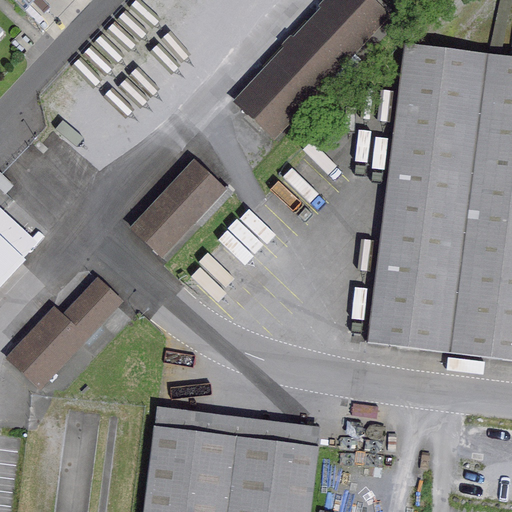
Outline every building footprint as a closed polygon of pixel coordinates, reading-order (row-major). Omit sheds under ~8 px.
[(13,0),(25,11),(36,0),(13,0)] [(334,0),(239,102),(275,135),(385,18),(366,0),(334,0)] [(511,58),(405,45),(368,344),(511,361),(511,58)] [(274,184),(296,204),(334,163),(312,143),(274,184)] [(195,164),(133,230),(161,257),(224,190),(195,164)] [(1,174),(0,174),(0,187),(5,192),(12,185),(1,174)] [(254,204),(187,266),(214,294),(281,232),(254,204)] [(0,284),(22,261),(0,240),(0,284)] [(56,310),(9,361),(38,388),(120,300),(99,281),(65,318),(56,310)] [(310,511),(319,448),(154,427),(143,511),(310,511)]
